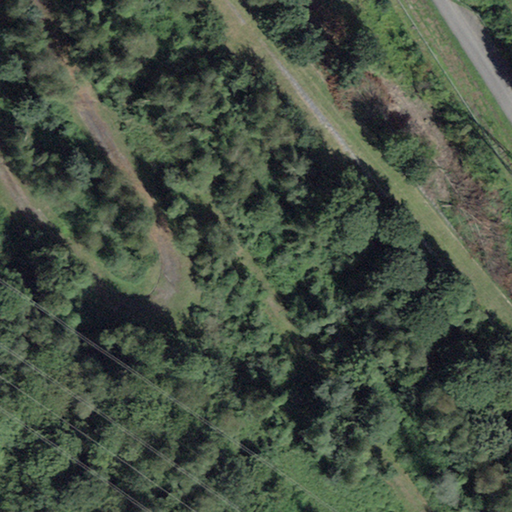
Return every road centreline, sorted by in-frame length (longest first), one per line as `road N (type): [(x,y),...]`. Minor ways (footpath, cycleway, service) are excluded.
road 1 (unknown): [(511,326),(241,0)]
road 2 (unclassified): [(440,0),(511,111)]
